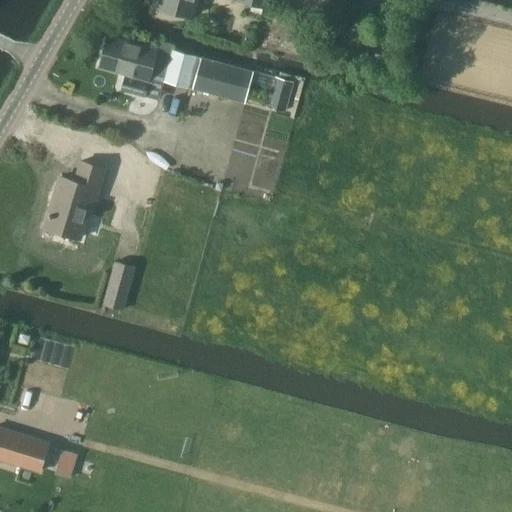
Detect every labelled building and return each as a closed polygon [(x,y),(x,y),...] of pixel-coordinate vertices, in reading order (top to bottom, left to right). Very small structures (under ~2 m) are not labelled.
[(161,0),(160,7),(194,17),(198,0),(245,0),(264,5),(265,0),(161,0)] [(331,0),(322,0),(314,18),(328,25),(339,4),(331,0)] [(167,68),(172,49),(172,47),(173,45),(158,41),(156,49),(108,36),(100,67),(128,74),(123,89),(146,96),(154,64),(167,68)] [(167,68),(163,81),(189,88),(198,54),(172,47),(172,49),(167,68)] [(198,54),(189,88),(245,103),(250,83),(254,69),(198,54)] [(254,69),(250,83),(272,89),(276,75),(254,69)] [(272,89),(267,106),(286,111),(295,81),(276,75),(272,89)] [(81,238),(93,198),(96,199),(105,169),(81,161),(75,181),(60,176),(45,227),(81,238)] [(134,267),(115,262),(104,304),(123,309),(134,267)] [(20,333),(18,342),(27,344),(29,336),(20,333)] [(0,459),(39,471),(48,442),(0,427),(0,459)] [(62,450),(55,473),(69,478),(77,454),(62,450)]
